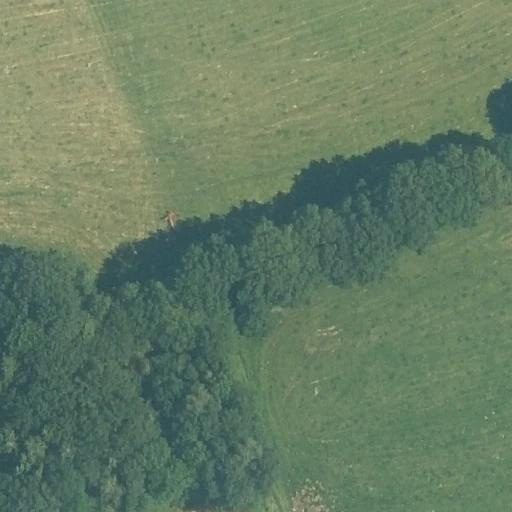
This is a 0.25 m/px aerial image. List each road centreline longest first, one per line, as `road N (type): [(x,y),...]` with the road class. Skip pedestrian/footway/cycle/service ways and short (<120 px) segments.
road 1 (unknown): [(511,217),(474,246),(440,250),(349,298),(299,336),(300,361),(372,511)]
road 2 (unknown): [(511,253),(463,199),(424,122),(406,0)]
road 3 (unknown): [(69,124),(102,113),(179,7),(194,0)]
